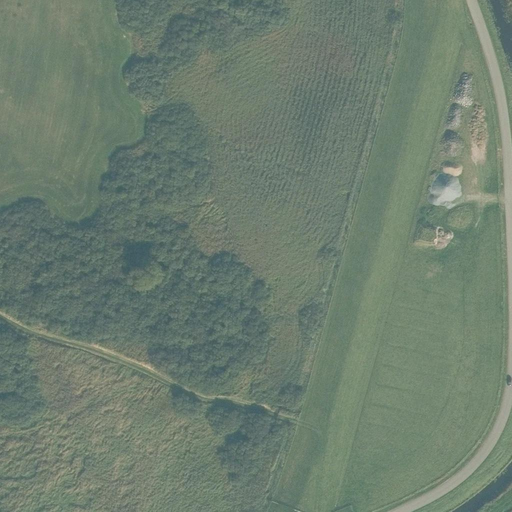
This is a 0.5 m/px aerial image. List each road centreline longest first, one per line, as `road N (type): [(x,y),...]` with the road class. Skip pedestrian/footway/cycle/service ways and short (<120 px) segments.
road 1 (tertiary): [(511,253),(502,108),(470,0)]
road 2 (tertiary): [(399,511),(480,457),(500,422),(511,370)]
